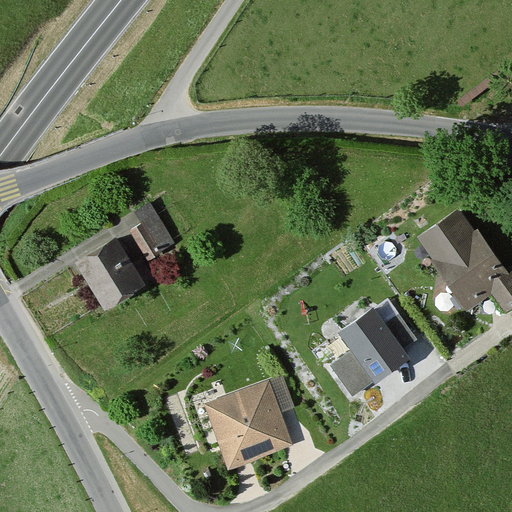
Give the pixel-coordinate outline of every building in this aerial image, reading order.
[(151,198),(134,208),(159,250),(176,240),(151,198)] [(511,263),(501,270),(453,199),(407,230),(461,310),(489,291),(501,308),(511,300),(511,263)] [(118,235),(73,260),(99,306),(154,275),(144,258),(135,263),(118,235)] [(368,297),(336,319),(354,344),(376,375),(408,353),(368,297)] [(390,318),(402,339),(414,332),(402,311),(390,318)] [(352,392),(376,375),(354,344),(331,361),(352,392)] [(275,372),(280,400),(290,398),(285,370),(275,372)] [(268,377),(202,398),(222,461),(288,440),(268,377)]
